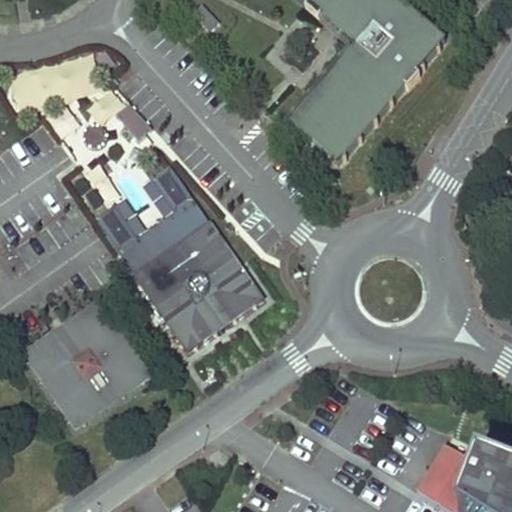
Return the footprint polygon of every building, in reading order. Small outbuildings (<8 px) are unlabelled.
[(444,45),(391,0),(296,0),(307,9),(304,12),(318,24),(320,21),(356,52),(289,129),(336,170),(404,92),(407,95),(418,81),(415,78),(444,45)] [(192,18),(209,37),(220,27),(202,7),(192,18)] [(22,75),(9,87),(17,119),(53,110),(63,150),(79,136),(93,152),(112,136),(120,146),(142,141),(149,135),(110,90),(91,107),(77,110),(101,90),(93,59),(22,75)] [(81,207),(66,212),(73,231),(88,226),(81,207)] [(133,280),(188,358),(266,303),(211,224),(133,280)] [(21,358),(76,436),(154,381),(99,303),(57,332),(21,358)] [(446,511),(459,511),(479,465),(445,451),(418,495),(446,511)] [(511,511),(511,477),(479,465),(459,511),(511,511)]
